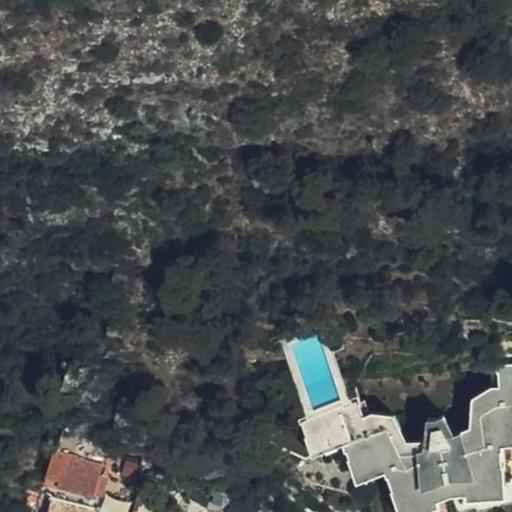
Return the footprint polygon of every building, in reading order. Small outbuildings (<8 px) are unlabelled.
[(511,511),(511,370),(489,371),(489,380),(492,380),(493,394),(495,411),(474,412),(476,447),(455,447),(443,449),(426,454),(398,469),(383,435),(364,440),(359,428),(353,412),(356,411),(353,404),(340,408),(310,338),(292,343),(279,351),(308,420),(293,425),(296,433),(299,433),(303,443),(309,442),(317,460),(336,455),(338,460),(342,459),(345,468),(353,465),(362,487),(378,482),(381,488),(385,486),(389,497),(385,499),(390,511),(511,511)] [(492,380),(489,380),(485,381),(486,394),(493,394),(492,380)] [(353,412),(359,428),(368,425),(362,409),(356,411),(353,412)] [(441,443),(433,426),(427,426),(426,443),(441,443)] [(309,442),(303,443),(298,445),(306,464),(317,460),(309,442)] [(53,444),(46,470),(60,474),(58,480),(101,490),(105,471),(100,470),(102,458),(77,452),(77,449),(53,444)] [(353,465),(345,468),(342,469),(351,491),(362,487),(353,465)] [(135,511),(136,511),(110,505),(108,509),(96,506),(97,502),(52,494),(48,511),(135,511)] [(135,511),(151,511),(154,501),(138,497),(136,511),(135,511)]
